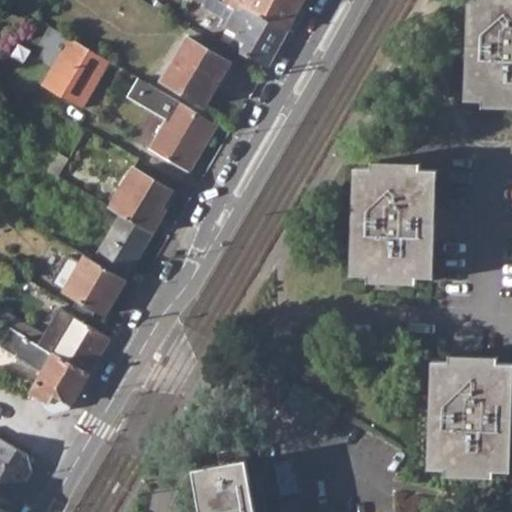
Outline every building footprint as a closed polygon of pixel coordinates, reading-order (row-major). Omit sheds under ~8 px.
[(17,0),(17,2),(38,14),(45,1),(43,0),(17,0)] [(233,43),(270,63),(289,26),(249,5),(247,4),(244,9),(226,0),(205,0),(207,1),(207,7),(225,15),(222,21),(230,24),(240,29),(233,43)] [(249,5),(289,26),(302,0),(238,0),(247,4),(249,5)] [(511,0),(467,0),(465,98),(482,100),(483,106),(511,106),(511,0)] [(222,38),(233,43),(240,29),(230,24),(222,38)] [(43,82),(83,106),(112,59),(72,35),(43,82)] [(163,79),(206,104),(232,63),(187,37),(163,79)] [(152,147),(191,170),(218,124),(141,77),(130,95),(169,118),(152,147)] [(372,167),(354,167),(351,274),(368,274),(368,281),(416,283),(416,276),(433,277),(437,170),(420,170),(420,162),(372,161),(372,167)] [(123,211),(154,231),(166,211),(161,208),(173,189),(135,166),(112,205),(123,211)] [(95,258),(122,274),(129,262),(134,265),(154,231),(123,211),(95,258)] [(57,283),(107,312),(128,277),(122,274),(95,258),(87,253),(77,271),(67,266),(57,283)] [(65,329),(53,350),(89,371),(110,336),(69,311),(60,326),(65,329)] [(11,325),(39,342),(45,332),(16,315),(11,325)] [(44,405),(52,410),(68,406),(89,371),(53,350),(39,342),(11,325),(2,320),(0,323),(0,337),(36,360),(29,372),(39,378),(32,390),(48,399),(44,405)] [(449,361),(431,360),(428,467),(445,468),(445,474),(493,476),(494,470),(511,470),(511,450),(511,363),(497,363),(497,356),(449,354),(449,361)] [(319,425),(329,404),(295,388),(285,410),(319,425)] [(0,492),(13,501),(34,465),(29,453),(0,435),(0,492)] [(256,511),(246,458),(193,468),(200,511),(256,511)] [(0,492),(0,511),(6,511),(13,501),(0,492)]
